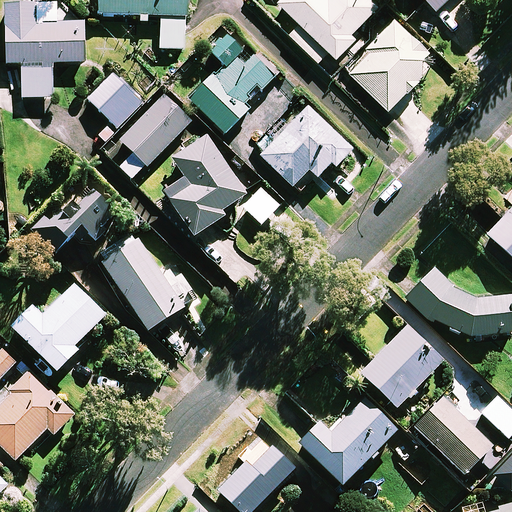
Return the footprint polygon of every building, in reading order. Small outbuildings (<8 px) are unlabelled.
[(98,0),(98,18),(160,19),(160,52),(184,52),(184,21),(187,21),(187,0),(98,0)] [(329,0),(327,2),(324,0),(285,0),(277,9),(298,29),(288,38),(317,67),(327,58),(335,66),(355,46),(349,41),(377,13),(363,0),(329,0)] [(418,0),(434,17),(452,0),(418,0)] [(37,27),(37,8),(4,8),(6,68),(22,67),(23,102),(50,101),(49,69),(85,69),(84,25),(37,27)] [(388,116),(424,79),(422,61),(429,54),(407,32),(404,35),(392,23),(362,55),(365,58),(347,77),(388,116)] [(241,53),(227,38),(210,55),(223,69),(189,103),(225,138),(250,112),(244,106),(259,92),(279,113),(298,94),(281,76),(278,79),(246,48),(241,53)] [(142,107),(117,82),(92,107),(117,132),(142,107)] [(119,171),(131,182),(143,170),(145,172),(191,125),(164,98),(118,145),(131,158),(119,171)] [(353,154),(308,110),(260,160),(292,191),(308,175),(316,183),(330,168),(335,173),(353,154)] [(245,199),(203,138),(170,160),(190,189),(168,203),(194,241),(224,221),(221,216),(245,199)] [(279,210),(261,192),(243,209),(260,228),(279,210)] [(83,232),(95,245),(107,235),(103,231),(116,220),(94,194),(55,228),(47,219),(31,232),(53,258),(83,232)] [(511,211),(486,239),(511,264),(511,211)] [(185,312),(138,242),(136,243),(132,237),(121,245),(125,251),(119,255),(112,246),(99,255),(105,264),(101,267),(148,337),(185,312)] [(511,298),(472,300),(457,294),(433,271),(405,301),(428,323),(430,322),(466,341),(511,336),(511,298)] [(105,319),(73,288),(42,320),(32,310),(11,332),(57,377),(77,356),(73,352),(105,319)] [(400,336),(391,328),(360,362),(369,369),(359,379),(397,414),(442,365),(405,330),(400,336)] [(0,382),(16,366),(3,353),(0,355),(0,382)] [(74,419),(30,374),(8,396),(11,399),(0,409),(0,448),(15,464),(47,432),(53,438),(74,419)] [(398,433),(364,401),(331,435),(321,425),(298,448),(341,491),(398,433)] [(492,450),(442,402),(413,431),(463,480),(492,450)] [(511,433),(511,414),(502,404),(491,415),(510,436),(511,433)] [(256,511),(293,474),(270,451),(253,469),(247,464),(216,496),(231,511),(256,511)] [(511,456),(492,476),(510,495),(511,492),(511,456)]
